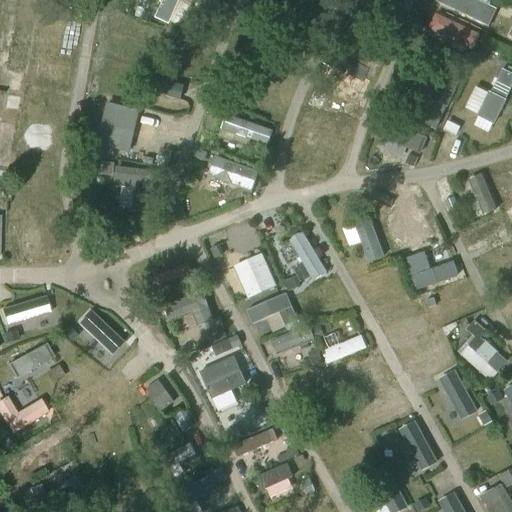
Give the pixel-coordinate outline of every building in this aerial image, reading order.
[(27,0),(27,21),(46,21),(46,0),(27,0)] [(163,0),(155,18),(169,24),(179,0),(163,0)] [(378,0),(374,13),(389,18),(395,0),(378,0)] [(473,0),(436,0),(435,2),(488,27),(495,10),(473,0)] [(435,13),(427,29),(473,51),(481,34),(435,13)] [(348,19),(342,35),(380,50),(386,34),(348,19)] [(16,29),(8,68),(22,71),(30,31),(16,29)] [(122,44),(117,61),(160,73),(165,57),(122,44)] [(482,45),(477,57),(484,60),(490,48),(482,45)] [(467,51),(463,59),(472,63),(475,55),(467,51)] [(328,62),(322,75),(365,94),(371,81),(328,62)] [(489,92),(478,115),(495,124),(511,87),(511,74),(502,70),(491,93),(489,92)] [(146,77),(143,92),(181,101),(185,86),(146,77)] [(314,102),(319,88),(308,84),(303,98),(314,102)] [(416,91),(405,115),(436,130),(447,106),(416,91)] [(106,105),(97,144),(129,152),(138,113),(106,105)] [(303,109),(298,124),(320,133),(325,117),(303,109)] [(226,115),(221,128),(268,145),(273,132),(226,115)] [(383,120),(376,135),(420,155),(427,139),(383,120)] [(0,123),(0,124),(0,168),(9,170),(15,125),(0,123)] [(447,123),(444,130),(455,135),(458,128),(447,123)] [(201,137),(198,145),(211,149),(213,141),(201,137)] [(160,149),(156,162),(167,165),(171,152),(160,149)] [(196,150),(194,159),(204,162),(207,154),(196,150)] [(410,154),(406,163),(414,167),(418,158),(410,154)] [(214,156),(207,174),(252,191),(258,173),(214,156)] [(103,161),(101,173),(114,175),(115,162),(103,161)] [(116,166),(114,186),(133,188),(131,212),(151,214),(156,171),(116,166)] [(481,176),(468,181),(483,216),(496,211),(481,176)] [(27,203),(28,185),(6,184),(5,203),(27,203)] [(502,216),(511,211),(511,196),(496,202),(502,216)] [(455,197),(446,201),(450,212),(459,208),(455,197)] [(392,212),(378,217),(392,259),(432,246),(423,218),(409,222),(414,237),(406,240),(405,237),(401,238),(392,212)] [(10,214),(9,259),(24,259),(24,229),(25,221),(25,215),(10,214)] [(369,216),(353,221),(369,263),(384,257),(369,216)] [(499,216),(462,234),(469,248),(506,230),(499,216)] [(293,239),(290,243),(314,282),(327,274),(304,235),(299,235),(293,239)] [(487,273),(511,261),(511,241),(510,237),(477,250),(487,273)] [(221,245),(211,248),(214,256),(223,253),(221,245)] [(262,254),(233,267),(248,300),(277,287),(262,254)] [(414,256),(402,260),(408,278),(413,277),(417,290),(458,276),(453,262),(420,273),(414,256)] [(298,278),(287,283),(291,292),(302,287),(298,278)] [(511,290),(501,294),(504,304),(511,301),(511,290)] [(203,292),(163,307),(169,323),(192,314),(197,327),(214,321),(203,292)] [(286,293),(247,311),(253,324),(279,313),(285,326),(298,320),(286,293)] [(315,296),(317,310),(333,308),(332,294),(315,296)] [(45,297),(1,310),(5,326),(49,313),(45,297)] [(421,298),(380,313),(385,326),(426,312),(421,298)] [(88,312),(77,323),(111,355),(122,343),(88,312)] [(469,339),(458,351),(491,380),(507,361),(480,337),(486,330),(474,320),(466,329),(468,330),(464,335),(469,339)] [(319,322),(309,326),(314,339),(324,335),(319,322)] [(456,323),(444,329),(447,337),(457,326),(456,323)] [(309,326),(270,341),(276,356),(314,341),(314,339),(309,326)] [(67,328),(61,334),(70,342),(76,336),(67,328)] [(223,328),(211,333),(214,341),(226,336),(223,328)] [(16,332),(5,335),(7,342),(18,340),(16,332)] [(238,336),(220,344),(225,353),(242,346),(238,336)] [(361,336),(322,352),(327,364),(367,348),(361,336)] [(428,338),(400,347),(404,358),(411,355),(417,353),(431,348),(428,338)] [(46,344),(8,365),(15,379),(53,358),(46,344)] [(317,349),(309,352),(314,365),(322,361),(317,349)] [(234,356),(199,372),(212,399),(246,383),(234,356)] [(137,381),(156,407),(170,396),(151,371),(137,381)] [(376,372),(343,382),(347,393),(380,383),(376,372)] [(453,372),(439,380),(462,420),(476,412),(453,372)] [(4,390),(13,403),(23,396),(14,383),(4,390)] [(498,391),(487,397),(491,405),(503,399),(498,391)] [(363,409),(368,420),(394,408),(389,397),(363,409)] [(7,398),(0,402),(0,414),(12,434),(45,413),(37,400),(16,413),(7,398)] [(344,403),(312,414),(316,425),(348,414),(344,403)] [(182,413),(174,418),(182,431),(193,425),(187,414),(182,413)] [(414,423),(400,430),(422,471),(436,463),(414,423)] [(240,426),(226,432),(231,442),(244,436),(240,426)] [(396,428),(384,435),(388,443),(400,437),(396,428)] [(271,430),(234,447),(239,458),(276,441),(271,430)] [(50,433),(8,458),(16,471),(58,446),(50,433)] [(363,433),(325,448),(330,459),(368,444),(363,433)] [(6,437),(0,441),(0,442),(5,450),(12,446),(6,437)] [(190,443),(160,459),(165,470),(196,454),(190,443)] [(289,448),(286,454),(289,460),(299,456),(295,445),(289,448)] [(489,466),(501,462),(496,448),(484,452),(489,466)] [(287,463),(258,477),(264,490),(293,476),(287,463)] [(385,467),(371,474),(391,511),(398,511),(407,507),(385,467)] [(220,468),(210,474),(210,475),(214,482),(224,476),(220,468)] [(210,475),(171,494),(179,510),(218,491),(214,482),(210,475)] [(511,511),(511,509),(499,486),(480,497),(488,511),(511,511)] [(301,487),(282,499),(290,511),(297,511),(311,503),(301,487)] [(73,491),(35,506),(37,511),(57,511),(78,504),(73,491)] [(463,511),(453,494),(439,501),(444,511),(463,511)] [(426,498),(414,504),(418,511),(430,505),(426,498)]
